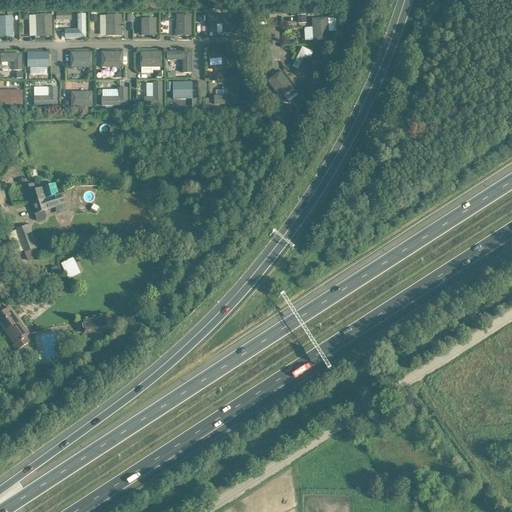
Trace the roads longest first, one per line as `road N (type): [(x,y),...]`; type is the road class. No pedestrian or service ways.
road 1 (motorway): [(409,0),(351,141),(280,250),(179,358),(0,491)]
road 2 (motorway): [(511,180),(2,511)]
road 3 (motorway): [(75,511),(511,230)]
road 4 (unclassified): [(204,511),(511,314)]
road 5 (unknown): [(0,45),(293,42)]
